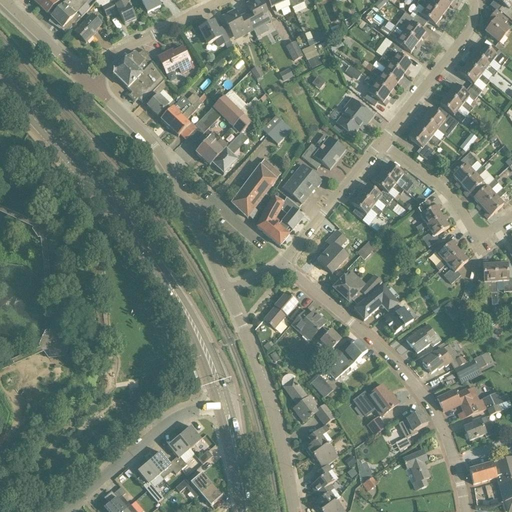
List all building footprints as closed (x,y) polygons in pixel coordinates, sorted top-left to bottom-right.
[(41,8),(48,0),(34,0),(33,1),(41,8)] [(48,0),(41,8),(48,15),(60,3),(58,2),(59,0),(48,0)] [(94,1),(93,0),(69,0),(51,19),(63,30),(67,26),(71,30),(96,4),(94,1)] [(124,0),(97,0),(94,1),(96,4),(99,8),(101,7),(106,18),(118,13),(124,26),(135,21),(126,1),(124,0)] [(140,0),(147,15),(160,9),(155,0),(140,0)] [(252,17),(247,20),(253,32),(264,26),(261,19),(267,15),(259,0),(257,0),(247,6),(252,17)] [(266,0),(270,9),(288,1),(287,0),(266,0)] [(287,0),(288,1),(292,10),(304,4),(301,0),(287,0)] [(438,0),(430,0),(432,1),(428,7),(442,17),(442,18),(445,20),(447,18),(446,17),(447,15),(446,13),(449,8),(450,8),(438,0)] [(452,10),(454,8),(453,7),(455,5),(452,4),(455,0),(438,0),(450,8),(449,8),(452,10)] [(498,12),(509,21),(511,23),(511,0),(494,0),(503,7),(498,12)] [(375,6),(379,11),(385,5),(381,1),(375,6)] [(420,1),(417,5),(418,6),(410,17),(414,20),(424,27),(428,22),(438,29),(440,27),(439,27),(440,25),(438,23),(442,18),(442,17),(428,7),(420,1)] [(253,32),(247,20),(241,23),(235,12),(223,18),(231,34),(238,31),(241,38),(253,32)] [(372,25),(377,14),(372,12),(367,22),(372,25)] [(485,34),(499,44),(509,32),(503,27),(507,22),(496,13),(487,24),(491,27),(485,34)] [(92,36),(101,26),(92,17),(75,34),(86,45),(93,37),(92,36)] [(406,30),(398,24),(395,28),(403,34),(418,45),(422,39),(424,41),(425,39),(426,39),(428,37),(420,32),(424,27),(414,20),(406,30)] [(223,28),(217,31),(213,23),(200,30),(208,46),(215,42),(219,48),(230,43),(223,28)] [(371,29),(366,26),(362,31),(367,34),(371,29)] [(403,34),(395,28),(391,34),(388,38),(410,55),(415,49),(416,51),(418,48),(419,49),(421,47),(418,45),(403,34)] [(319,44),(316,39),(312,40),(310,35),(305,37),(310,48),(319,44)] [(345,40),(342,45),(349,50),(352,45),(345,40)] [(303,58),(295,43),(286,48),(294,63),(303,58)] [(407,76),(409,74),(407,72),(411,66),(398,57),(402,52),(392,45),(385,54),(381,59),(389,65),(389,66),(404,76),(407,79),(408,77),(407,76)] [(303,52),(307,62),(317,57),(313,47),(303,52)] [(495,73),(489,68),(494,63),(500,67),(501,68),(508,60),(498,52),(495,56),(482,47),(478,52),(476,51),(474,53),(473,52),(472,54),(475,56),(495,73)] [(192,69),(187,59),(183,50),(170,56),(169,54),(158,60),(166,76),(179,69),(182,75),(192,69)] [(152,64),(147,56),(144,52),(138,56),(136,54),(125,59),(113,71),(113,76),(132,94),(129,98),(134,104),(138,100),(142,104),(164,81),(151,65),(152,64)] [(497,74),(495,73),(475,56),(470,62),(468,60),(467,62),(466,61),(464,63),(467,66),(481,77),(486,71),(494,78),(497,74)] [(317,57),(307,62),(311,70),(322,65),(317,57)] [(400,82),(404,76),(389,66),(389,65),(381,59),(378,64),(386,70),(382,75),(397,86),(400,88),(401,86),(400,86),(402,83),(400,82)] [(222,60),(216,66),(220,69),(225,64),(222,60)] [(206,75),(212,69),(208,64),(202,70),(206,75)] [(374,69),(368,65),(365,70),(371,73),(374,69)] [(472,85),(468,90),(478,98),(482,93),(474,86),(478,81),(486,87),(489,83),(481,77),(467,66),(463,71),(461,69),(459,71),(458,71),(457,73),(472,85)] [(264,77),(257,68),(251,72),(257,81),(264,77)] [(345,74),(350,77),(355,71),(350,68),(345,74)] [(393,98),(394,96),(393,95),(395,93),(393,91),(397,86),(382,75),(374,69),(371,73),(379,79),(375,85),(390,96),(393,98)] [(283,82),(294,79),(291,70),(280,73),(283,82)] [(313,84),(320,90),(325,83),(318,78),(313,84)] [(386,101),(390,96),(375,85),(367,79),(364,83),(372,89),(368,95),(364,100),(375,107),(378,102),(385,108),(387,106),(386,105),(388,103),(386,101)] [(156,90),(160,94),(162,92),(169,86),(164,81),(163,82),(156,90)] [(472,110),(469,108),(464,104),(469,98),(474,102),(478,98),(468,90),(464,95),(452,85),(450,87),(451,88),(449,90),(451,91),(447,96),(447,97),(461,108),(469,114),(472,110)] [(169,130),(187,112),(192,107),(193,107),(204,96),(200,92),(189,104),(188,103),(183,98),(176,105),(161,121),(169,130)] [(457,113),(461,108),(447,97),(447,96),(444,94),(443,96),(444,97),(442,99),(444,101),(440,106),(462,124),(465,120),(457,113)] [(192,107),(187,112),(169,130),(178,138),(180,136),(185,141),(190,137),(197,129),(195,128),(191,124),(189,126),(186,123),(197,111),(196,111),(207,99),(204,96),(193,107),(192,107)] [(158,117),(168,107),(158,97),(147,107),(158,117)] [(225,98),(213,110),(220,117),(232,129),(233,128),(234,128),(245,117),(238,111),(240,108),(235,102),(232,105),(225,98)] [(343,117),(336,125),(352,138),(362,126),(365,128),(373,118),(351,101),(340,115),(343,117)] [(427,115),(423,120),(437,132),(445,138),(448,134),(441,128),(449,117),(439,109),(435,114),(428,109),(426,111),(427,111),(425,113),(427,115)] [(220,117),(213,110),(195,128),(197,129),(190,137),(196,143),(220,117)] [(232,129),(240,136),(241,135),(252,124),(245,117),(234,128),(233,128),(232,129)] [(268,137),(281,123),(276,118),(262,132),(268,137)] [(420,125),(416,130),(430,141),(438,148),(441,144),(433,137),(437,132),(423,120),(420,118),(419,120),(420,121),(418,123),(420,125)] [(281,123),(268,137),(278,146),(291,132),(281,123)] [(326,133),(330,129),(325,125),(321,130),(326,133)] [(416,130),(413,127),(411,129),(412,130),(410,132),(413,134),(408,139),(420,149),(416,154),(426,162),(433,153),(425,147),(430,141),(416,130)] [(195,155),(201,161),(216,146),(221,141),(213,134),(203,144),(204,145),(195,155)] [(248,141),(241,135),(240,136),(228,148),(212,166),(215,169),(215,170),(219,173),(220,173),(223,176),(237,162),(232,157),(248,141)] [(465,142),(471,147),(476,140),(474,138),(471,135),(465,142)] [(493,135),(488,139),(493,144),(497,140),(493,135)] [(314,170),(319,163),(330,172),(345,153),(343,152),(343,150),(340,147),(338,147),(324,136),(314,148),(311,146),(301,159),(314,170)] [(209,168),(212,166),(228,148),(224,144),(221,141),(216,146),(201,161),(209,168)] [(469,154),(460,163),(464,168),(453,178),(458,183),(455,185),(457,187),(457,188),(458,190),(461,187),(474,175),(469,170),(477,163),(469,154)] [(248,218),(248,219),(254,211),(281,175),(264,161),(232,205),(247,220),(248,218)] [(27,172),(36,177),(40,179),(43,173),(45,170),(32,163),(27,172)] [(378,173),(381,175),(395,186),(396,186),(400,181),(408,187),(411,183),(389,165),(384,171),(382,169),(381,171),(380,171),(378,173)] [(321,182),(302,167),(283,190),(302,205),(321,182)] [(473,193),(477,197),(487,188),(486,188),(482,184),(483,184),(478,179),(485,172),(481,168),(474,175),(461,187),(466,192),(464,194),(465,196),(465,197),(467,199),(473,193)] [(487,187),(494,180),(486,171),(479,178),(487,187)] [(381,175),(377,180),(375,179),(373,181),(372,180),(371,182),(383,192),(388,196),(392,190),(400,196),(403,192),(396,186),(395,186),(381,175)] [(495,197),(490,192),(498,185),(494,181),(486,188),(487,188),(477,197),(473,200),(478,206),(476,208),(478,209),(477,210),(479,212),(482,210),(482,209),(495,197)] [(374,208),(374,207),(378,202),(386,208),(393,200),(388,196),(383,192),(380,196),(367,187),(363,192),(361,191),(359,193),(358,192),(357,194),(359,197),(360,196),(374,208)] [(502,190),(495,197),(482,209),(482,210),(486,214),(484,216),(486,218),(485,219),(487,221),(503,206),(498,201),(506,194),(502,190)] [(382,214),(374,207),(374,208),(360,196),(359,197),(355,202),(353,200),(352,202),(351,201),(349,204),(356,209),(352,214),(362,222),(371,211),(379,218),(382,214)] [(415,202),(419,205),(425,201),(420,196),(415,202)] [(303,219),(297,214),(300,211),(302,213),(302,212),(287,200),(284,204),(283,203),(281,205),(272,200),(262,218),(257,229),(280,248),(289,237),(288,236),(291,232),(292,233),(303,219)] [(391,210),(401,217),(406,209),(396,203),(391,210)] [(442,219),(438,213),(441,211),(439,209),(440,209),(439,206),(436,208),(435,208),(431,211),(428,206),(417,213),(421,218),(420,218),(424,224),(416,230),(419,234),(427,228),(442,219)] [(254,211),(248,219),(253,222),(258,214),(254,211)] [(445,217),(442,219),(427,228),(431,234),(422,240),(428,249),(439,243),(436,237),(449,229),(445,223),(447,222),(446,219),(447,219),(445,217)] [(335,248),(343,239),(336,233),(326,244),(331,248),(318,263),(331,275),(347,259),(335,248)] [(459,253),(455,248),(457,246),(455,245),(456,244),(454,242),(447,248),(443,243),(434,252),(438,256),(443,262),(435,269),(439,272),(446,266),(446,265),(459,253)] [(360,258),(371,245),(369,243),(356,255),(360,258)] [(371,245),(360,258),(364,262),(371,254),(376,249),(371,245)] [(446,265),(446,266),(451,271),(443,277),(451,286),(460,277),(456,273),(468,262),(463,257),(465,255),(463,253),(464,253),(462,251),(459,253),(446,265)] [(495,262),(495,266),(496,284),(503,284),(504,294),(511,293),(511,280),(508,281),(507,265),(500,266),(500,263),(497,263),(497,262),(495,262)] [(495,266),(488,267),(488,264),(485,264),(485,263),(482,263),(483,272),(477,272),(477,285),(484,285),(491,284),(492,294),(497,294),(496,284),(495,266)] [(348,305),(359,293),(366,299),(382,284),(374,277),(365,286),(350,272),(333,290),(348,305)] [(388,315),(392,311),(398,306),(383,287),(354,311),(364,323),(382,307),(388,315)] [(298,305),(286,294),(275,308),(264,321),(274,329),(286,317),(287,318),(298,305)] [(474,310),(465,301),(459,307),(468,316),(474,310)] [(398,306),(392,311),(396,315),(387,323),(387,324),(384,325),(389,331),(390,330),(394,336),(404,328),(405,329),(413,323),(405,313),(409,310),(406,306),(404,302),(403,303),(403,302),(398,306)] [(448,314),(455,308),(451,303),(444,309),(448,314)] [(435,316),(441,313),(438,309),(436,306),(431,309),(435,316)] [(292,326),(310,342),(326,324),(313,313),(308,319),(303,314),(292,326)] [(472,320),(477,324),(481,319),(475,315),(472,320)] [(420,331),(406,342),(417,355),(431,345),(428,342),(434,337),(427,328),(421,332),(420,331)] [(321,353),(322,351),(327,355),(341,342),(331,332),(315,347),(321,353)] [(345,354),(326,371),(326,372),(335,382),(367,353),(358,343),(345,354)] [(272,348),(268,344),(263,348),(267,352),(272,348)] [(446,344),(439,348),(433,351),(435,354),(422,364),(431,375),(437,370),(438,371),(443,367),(445,369),(450,364),(454,371),(467,364),(461,353),(456,355),(449,347),(446,344)] [(326,371),(345,354),(340,349),(326,361),(327,362),(322,366),(326,371)] [(275,364),(280,361),(275,354),(270,357),(275,364)] [(459,381),(486,367),(485,366),(481,357),(467,364),(454,371),(459,381)] [(320,377),(311,385),(324,400),(333,392),(320,377)] [(303,424),(315,415),(324,428),(335,420),(325,407),(319,412),(309,399),(307,400),(293,381),(283,389),(298,408),(294,411),(303,424)] [(367,399),(381,418),(398,405),(393,398),(391,399),(383,387),(367,399)] [(132,390),(133,400),(142,399),(141,389),(132,390)] [(476,415),(487,410),(489,410),(484,400),(479,402),(473,389),(467,392),(467,391),(456,396),(454,392),(437,400),(443,414),(459,406),(463,414),(458,416),(461,422),(476,415)] [(499,399),(502,405),(509,402),(506,396),(499,399)] [(498,406),(489,410),(487,410),(490,417),(501,412),(498,406)] [(398,426),(401,431),(405,439),(395,445),(400,453),(410,446),(407,440),(418,434),(416,432),(427,426),(421,414),(398,426)] [(367,427),(368,429),(365,431),(371,440),(386,429),(378,418),(367,427)] [(493,435),(489,425),(486,418),(472,424),(473,426),(464,430),(469,443),(485,436),(486,439),(493,435)] [(326,427),(322,430),(321,430),(309,440),(312,445),(305,450),(311,459),(328,446),(332,443),(326,435),(329,432),(326,427)] [(180,439),(190,451),(201,441),(193,431),(188,436),(186,434),(180,439)] [(3,433),(0,435),(0,447),(9,440),(3,433)] [(180,459),(190,451),(180,439),(173,444),(175,446),(170,451),(177,459),(173,462),(181,471),(187,467),(180,459)] [(323,471),(328,467),(338,460),(328,446),(311,459),(314,463),(316,461),(323,471)] [(207,453),(198,460),(203,466),(212,458),(207,453)] [(411,469),(416,483),(412,485),(415,492),(427,487),(425,481),(429,479),(423,464),(427,462),(423,453),(403,461),(407,471),(411,469)] [(181,471),(173,462),(170,465),(163,457),(158,461),(156,459),(149,464),(160,476),(169,468),(173,472),(176,476),(181,471)] [(352,457),(345,462),(350,469),(357,464),(352,457)] [(511,501),(511,460),(470,472),(474,486),(498,479),(505,503),(511,501)] [(163,500),(157,492),(154,489),(163,481),(160,476),(149,464),(144,469),(143,469),(137,473),(147,485),(143,488),(158,504),(163,500)] [(314,477),(315,477),(318,482),(310,487),(317,496),(319,495),(330,486),(334,483),(333,483),(337,479),(328,467),(323,471),(314,477)] [(129,480),(132,476),(128,471),(124,475),(129,480)] [(200,497),(212,487),(202,475),(190,485),(189,486),(185,481),(175,490),(178,493),(179,494),(186,489),(196,500),(200,497)] [(377,485),(372,478),(362,486),(367,493),(377,485)] [(44,488),(50,483),(48,480),(42,485),(44,488)] [(330,486),(319,495),(317,496),(320,501),(313,506),(317,511),(322,511),(335,502),(340,498),(334,490),(333,490),(330,486)] [(200,497),(210,509),(222,498),(212,487),(200,497)] [(124,511),(126,511),(130,507),(122,498),(126,495),(121,489),(113,496),(112,494),(106,499),(111,504),(106,508),(110,511),(124,511)] [(342,511),(335,502),(322,511),(342,511)]
